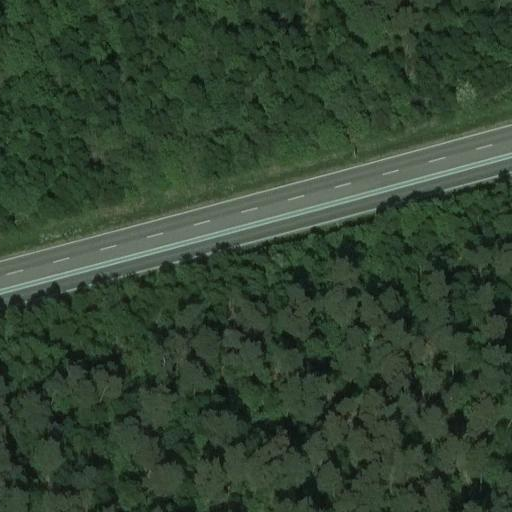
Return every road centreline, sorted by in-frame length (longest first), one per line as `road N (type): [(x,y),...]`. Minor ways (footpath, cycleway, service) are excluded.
road 1 (trunk): [(511,142),(0,279)]
road 2 (trunk): [(0,298),(511,163)]
